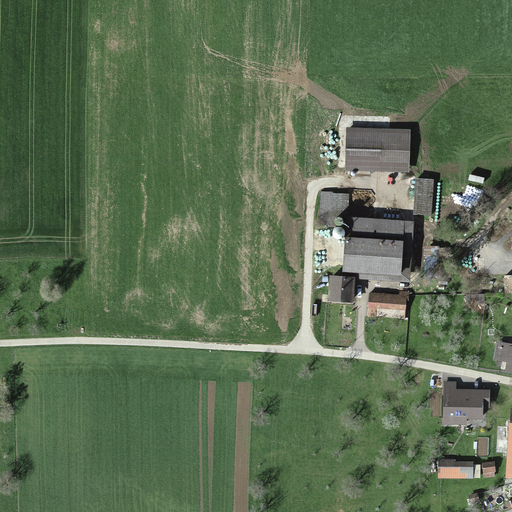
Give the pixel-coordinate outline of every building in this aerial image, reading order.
[(409,131),(345,131),(345,168),(409,169),(409,131)] [(433,180),(416,180),(415,214),(432,215),(433,180)] [(344,228),(341,273),(408,277),(411,223),(346,218),(347,194),(318,193),(317,227),(344,228)] [(511,275),(503,276),(503,292),(511,291),(511,275)] [(327,278),(327,301),(352,302),(352,279),(327,278)] [(406,297),(370,294),(368,313),(404,316),(406,297)] [(511,348),(500,347),(496,369),(511,371),(511,348)] [(490,390),(456,389),(456,381),(444,381),(442,424),(467,424),(467,419),(483,420),(483,408),(489,408),(490,390)] [(454,459),(439,459),(439,478),(473,478),(473,477),(480,478),(480,464),(474,464),(474,461),(456,461),(454,459)] [(482,463),(483,478),(495,476),(494,472),(496,472),(495,461),(482,463)] [(477,493),(468,495),(471,503),(480,501),(477,493)]
